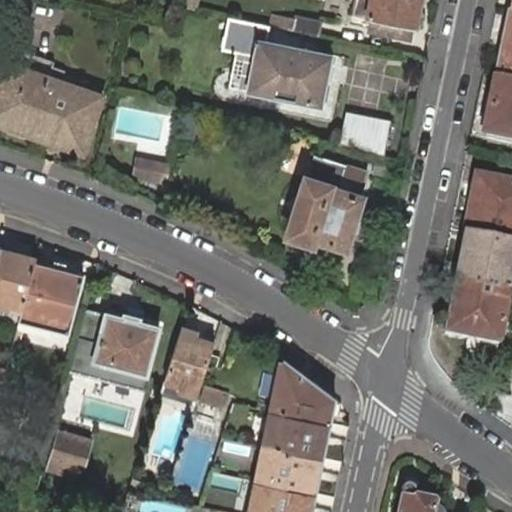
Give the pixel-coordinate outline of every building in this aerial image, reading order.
[(419,16),(422,0),(370,0),(367,16),(372,17),(370,28),(370,29),(370,30),(407,37),(408,37),(409,38),(409,37),(410,36),(411,25),(416,26),(417,25),(417,22),(419,16)] [(511,11),(498,77),(511,79),(511,11)] [(293,30),(319,36),(322,21),(296,15),(295,20),(293,30)] [(270,25),(228,16),(222,49),(236,52),(255,55),(247,91),(321,106),(332,54),(266,41),(270,25)] [(293,30),(295,20),(282,17),(280,27),(293,30)] [(228,87),(247,91),(255,55),(236,52),(231,72),(228,87)] [(356,55),(355,69),(378,71),(379,56),(356,55)] [(46,87),(48,78),(4,63),(2,67),(0,74),(0,112),(12,117),(11,122),(29,128),(38,131),(66,141),(65,146),(83,152),(102,96),(84,90),(81,99),(46,87)] [(511,79),(498,77),(495,91),(487,130),(511,135),(511,79)] [(61,82),(48,78),(46,87),(81,99),(84,90),(73,86),(61,82)] [(511,135),(487,130),(495,91),(490,91),(481,134),(511,140),(511,135)] [(380,117),(350,109),(341,145),(371,153),(380,117)] [(183,110),(180,137),(206,139),(209,113),(183,110)] [(395,121),(380,117),(371,153),(386,157),(395,121)] [(326,177),(331,160),(313,154),(306,178),(319,182),(321,175),(326,177)] [(166,185),(171,165),(136,157),(131,177),(166,185)] [(351,232),(356,216),(362,197),(358,196),(366,170),(331,160),(326,177),(321,175),(319,182),(306,178),(301,194),(293,219),(288,235),(292,236),(290,242),(307,247),(309,241),(312,243),(314,238),(346,248),(351,232)] [(511,240),(511,182),(477,175),(476,182),(472,198),(470,211),(465,231),(511,240)] [(365,218),(356,216),(351,232),(360,235),(365,218)] [(455,280),(510,292),(510,289),(511,286),(511,283),(511,280),(511,240),(465,231),(455,280)] [(21,311),(34,261),(35,259),(0,249),(0,315),(14,319),(14,316),(19,318),(21,311)] [(19,318),(19,319),(51,327),(68,332),(83,273),(63,268),(52,265),(34,261),(21,311),(19,318)] [(509,297),(510,292),(455,280),(445,334),(467,339),(477,341),(498,346),(504,318),(507,302),(509,297)] [(147,376),(159,328),(138,323),(139,319),(124,315),(123,319),(106,314),(93,362),(147,376)] [(193,407),(197,396),(215,342),(196,335),(197,330),(182,325),(164,380),(159,396),(193,407)] [(335,398),(283,358),(281,360),(272,404),(271,410),(330,423),(332,414),(333,407),(335,398)] [(228,393),(206,386),(201,401),(223,408),(228,393)] [(271,410),(264,444),(322,458),(330,423),(271,410)] [(74,469),(82,439),(59,432),(49,470),(64,475),(67,467),(74,469)] [(91,441),(82,439),(74,469),(83,471),(91,441)] [(315,493),(322,458),(264,444),(257,480),(315,493)] [(310,511),(315,493),(257,480),(250,511),(310,511)] [(433,511),(435,507),(436,502),(435,500),(414,496),(415,495),(415,494),(415,493),(415,491),(414,490),(414,489),(412,488),(411,488),(410,487),(409,487),(408,487),(406,488),(405,489),(404,489),(404,490),(403,491),(403,493),(403,494),(402,494),(398,511),(433,511)]
